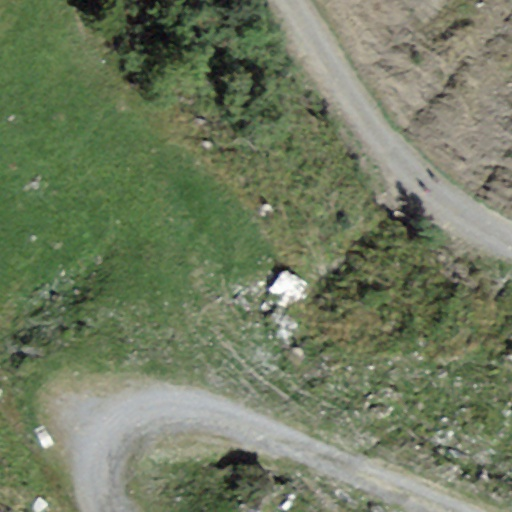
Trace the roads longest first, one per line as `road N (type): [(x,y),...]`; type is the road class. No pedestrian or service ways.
road 1 (track): [(441,511),(316,450),(217,415),(156,410),(107,452),(118,511)]
road 2 (track): [(278,0),(340,101),(394,159),(511,237)]
